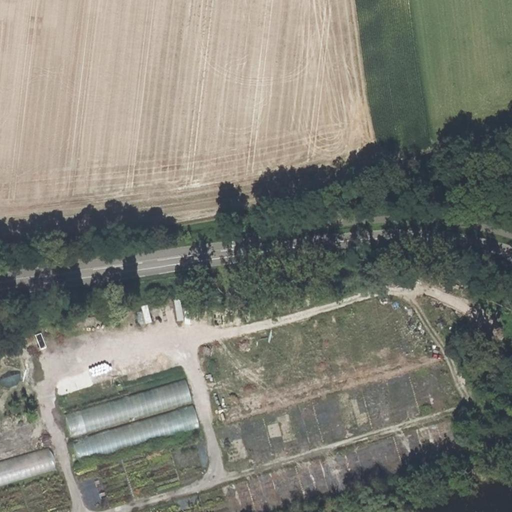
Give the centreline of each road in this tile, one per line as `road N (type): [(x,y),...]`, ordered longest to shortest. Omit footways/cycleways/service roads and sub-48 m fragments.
road 1 (tertiary): [(0,285),(356,236),(470,243),(511,255)]
road 2 (track): [(249,209),(511,135)]
road 3 (track): [(0,240),(249,209)]
